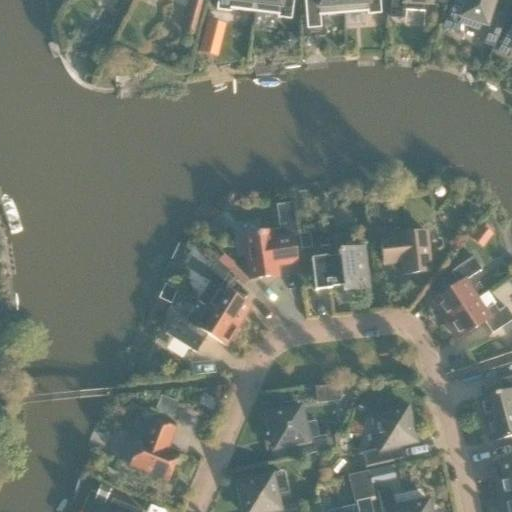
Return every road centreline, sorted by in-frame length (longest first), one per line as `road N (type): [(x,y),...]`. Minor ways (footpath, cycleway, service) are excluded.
road 1 (residential): [(468,511),(416,330),(391,320),(300,331),(260,350)]
road 2 (residential): [(193,511),(260,350)]
